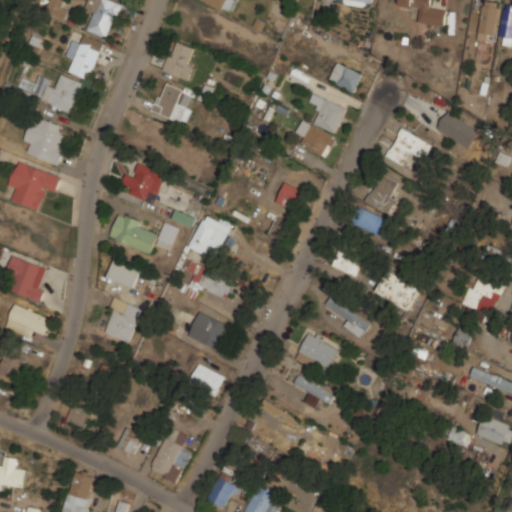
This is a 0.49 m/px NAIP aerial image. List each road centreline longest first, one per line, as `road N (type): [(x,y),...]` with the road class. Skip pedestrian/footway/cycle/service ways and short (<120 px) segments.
road 1 (residential): [(393,86),(179,506)]
road 2 (residential): [(158,0),(100,158),(74,336),(29,431)]
road 3 (tertiary): [(189,511),(0,419)]
